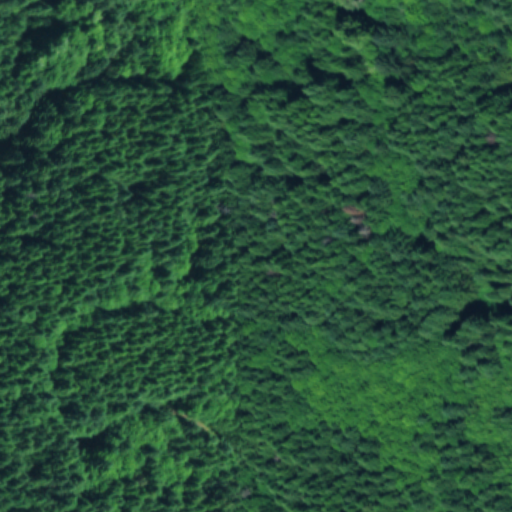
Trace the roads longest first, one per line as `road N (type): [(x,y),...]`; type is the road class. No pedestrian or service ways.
road 1 (track): [(57,458),(5,390),(0,365),(40,280),(134,275),(302,306),(423,358),(511,369)]
road 2 (track): [(267,511),(240,464),(135,414),(62,432),(47,511)]
